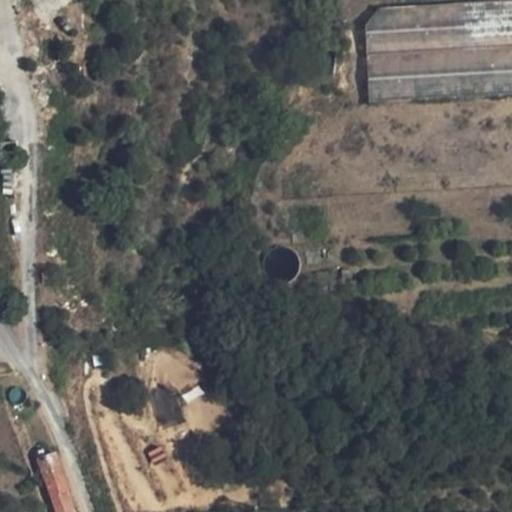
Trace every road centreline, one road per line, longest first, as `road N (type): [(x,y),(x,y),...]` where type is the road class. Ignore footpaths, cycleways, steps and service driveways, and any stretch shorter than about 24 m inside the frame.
road 1 (unknown): [(26,369),(34,197),(28,0)]
road 2 (residential): [(92,511),(57,417),(0,329)]
